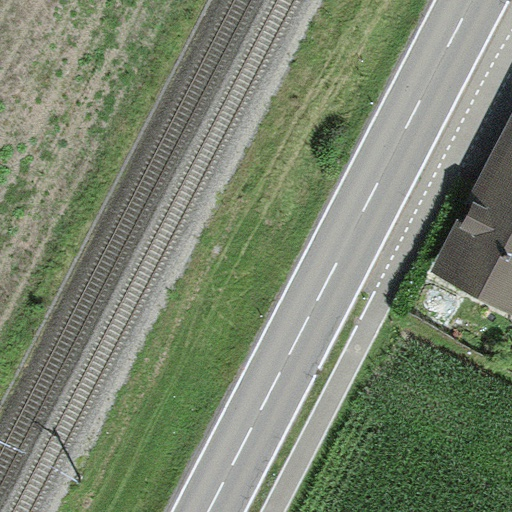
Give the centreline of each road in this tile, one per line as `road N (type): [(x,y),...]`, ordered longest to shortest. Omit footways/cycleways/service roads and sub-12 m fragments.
road 1 (primary): [(209,511),(472,0)]
road 2 (track): [(272,511),(511,42)]
